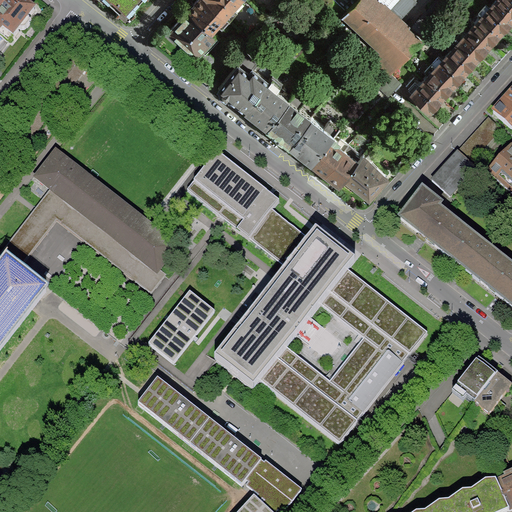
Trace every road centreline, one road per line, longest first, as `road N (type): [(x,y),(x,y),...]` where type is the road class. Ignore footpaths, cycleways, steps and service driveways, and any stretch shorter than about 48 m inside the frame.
road 1 (residential): [(130,46),(364,228)]
road 2 (residential): [(511,64),(364,228)]
road 3 (residential): [(364,228),(511,347)]
road 4 (unknown): [(490,329),(432,399),(440,440)]
road 5 (residential): [(0,100),(76,1)]
